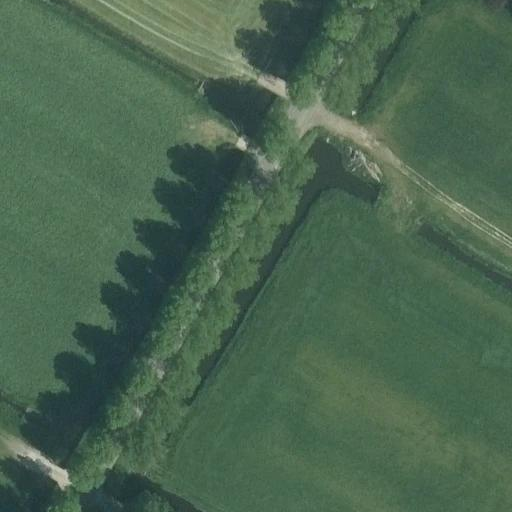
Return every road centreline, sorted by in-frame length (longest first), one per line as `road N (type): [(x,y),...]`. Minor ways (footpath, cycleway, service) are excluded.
road 1 (tertiary): [(75,511),(366,0)]
road 2 (track): [(227,511),(115,442)]
